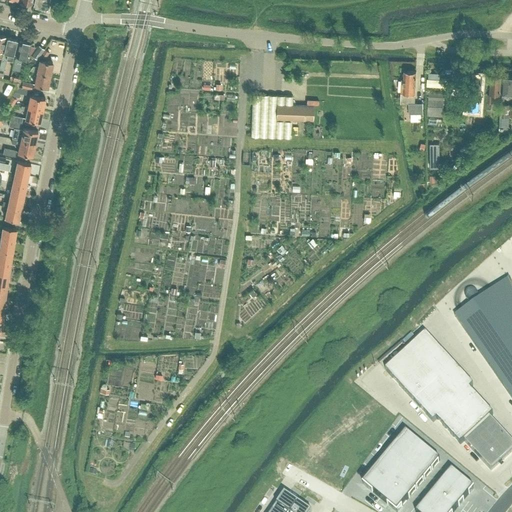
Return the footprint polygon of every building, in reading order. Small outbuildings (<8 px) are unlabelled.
[(0,75),(2,76),(6,58),(11,59),(13,54),(17,39),(7,36),(3,52),(2,52),(0,61),(0,75)] [(16,56),(27,59),(31,42),(29,42),(28,40),(26,40),(24,40),(20,39),(16,56)] [(32,55),(37,59),(43,49),(38,45),(32,55)] [(40,55),(44,58),(48,52),(44,49),(40,55)] [(39,59),(36,71),(49,74),(52,62),(39,59)] [(402,79),(401,92),(415,93),(416,71),(404,70),(403,79),(402,79)] [(49,74),(36,71),(34,84),(47,87),(49,74)] [(468,91),(468,98),(467,106),(479,106),(480,99),(481,75),(469,74),(469,83),(467,82),(466,91),(468,91)] [(487,102),(492,102),(493,102),(493,94),(500,94),(501,76),(491,76),(489,93),(487,93),(487,102)] [(501,93),(511,93),(511,76),(502,76),(501,93)] [(20,87),(29,89),(31,89),(32,83),(22,81),(20,87)] [(401,92),(400,102),(408,102),(415,102),(415,93),(401,92)] [(29,94),(27,106),(42,109),(44,97),(29,94)] [(292,104),(292,95),(252,94),(250,136),(291,137),(291,119),(312,120),(313,105),(292,104)] [(428,99),(427,115),(442,116),(443,100),(428,99)] [(422,102),(415,102),(408,102),(408,113),(422,113),(422,102)] [(42,109),(27,106),(24,118),(39,121),(42,109)] [(473,112),(472,121),(483,122),(483,112),(473,112)] [(10,114),(9,120),(21,123),(22,117),(10,114)] [(21,123),(9,120),(8,126),(20,129),(21,123)] [(500,126),(499,134),(509,135),(510,127),(500,126)] [(22,128),(20,139),(35,142),(37,131),(22,128)] [(292,128),(292,137),(304,136),(304,128),(292,128)] [(20,139),(14,138),(13,143),(19,144),(17,151),(32,154),(35,142),(20,139)] [(2,153),(14,156),(15,150),(4,147),(2,153)] [(429,152),(428,172),(438,172),(438,153),(429,152)] [(249,165),(270,165),(270,153),(248,154),(249,165)] [(17,160),(14,172),(27,175),(30,163),(17,160)] [(14,172),(12,183),(25,186),(27,175),(14,172)] [(12,183),(9,194),(23,197),(25,186),(12,183)] [(9,194),(7,205),(20,208),(23,197),(9,194)] [(20,208),(7,205),(4,217),(18,220),(20,208)] [(2,226),(0,238),(14,240),(16,228),(2,226)] [(0,238),(0,249),(12,252),(14,240),(0,238)] [(275,250),(279,258),(286,254),(282,246),(275,250)] [(0,249),(0,261),(10,263),(12,252),(0,249)] [(0,261),(0,272),(8,274),(10,263),(0,261)] [(0,272),(0,284),(6,285),(8,274),(0,272)] [(511,278),(455,318),(511,399),(511,278)] [(142,319),(144,319),(144,324),(152,324),(153,309),(142,308),(142,319)] [(425,335),(385,372),(433,423),(437,420),(460,446),(464,442),(491,472),(511,452),(511,444),(489,419),(493,416),(469,390),(473,387),(425,335)] [(406,433),(362,485),(395,511),(397,511),(440,461),(406,433)] [(452,471),(417,511),(454,511),(473,489),(452,471)] [(310,511),(285,495),(272,511),(310,511)]
